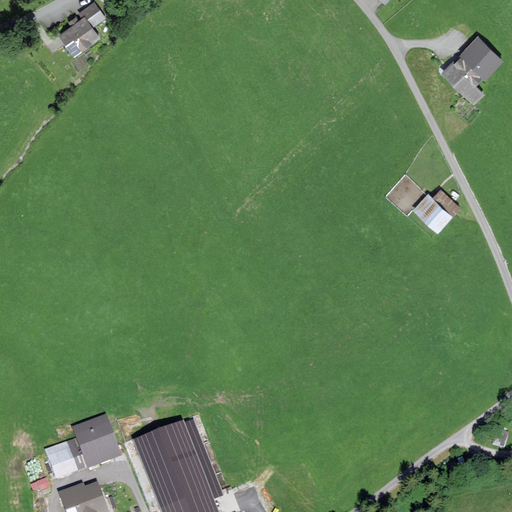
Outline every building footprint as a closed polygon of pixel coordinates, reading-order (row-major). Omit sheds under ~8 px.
[(80,14),(83,19),(79,22),(76,18),(70,22),(73,26),(62,34),(75,51),(96,36),(90,27),(103,17),(94,4),(80,14)] [(473,46),(467,52),(486,71),(500,57),(479,36),(472,43),(471,44),(473,46)] [(486,72),(486,71),(467,52),(464,55),(466,56),(463,59),(461,57),(455,62),(454,61),(448,66),(443,71),(450,78),(452,77),(476,100),(482,94),(473,84),(486,72)] [(416,207),(440,230),(460,209),(442,191),(433,200),(428,195),(416,207)] [(47,451),(58,478),(117,454),(115,447),(103,418),(74,430),(78,439),(47,451)] [(226,511),(192,425),(141,445),(167,511),(226,511)] [(504,452),(507,439),(494,436),(491,448),(504,452)] [(33,490),(50,487),(49,478),(31,481),(33,490)] [(104,511),(95,489),(81,495),(79,491),(65,497),(70,511),(104,511)]
